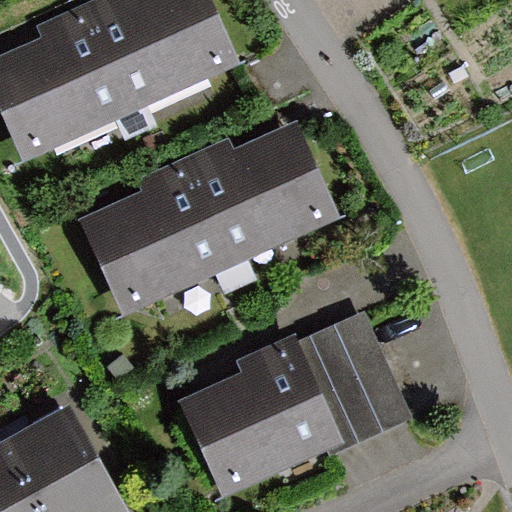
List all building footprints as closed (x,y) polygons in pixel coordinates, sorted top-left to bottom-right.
[(197,0),(159,0),(91,31),(128,111),(227,66),(197,0)] [(91,31),(0,72),(0,95),(28,157),(128,111),(91,31)] [(294,142),(193,186),(228,266),(329,221),(294,142)] [(193,186),(92,231),(127,310),(228,266),(193,186)] [(253,383),(189,412),(226,494),(334,444),(291,350),(247,370),(253,383)] [(110,511),(63,427),(5,459),(34,511),(110,511)] [(34,511),(5,459),(0,462),(0,511),(34,511)]
